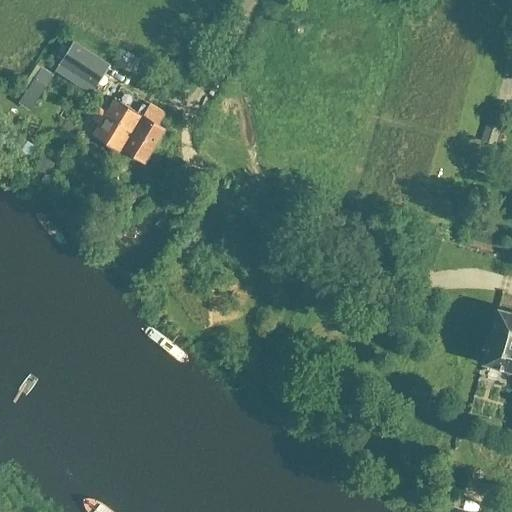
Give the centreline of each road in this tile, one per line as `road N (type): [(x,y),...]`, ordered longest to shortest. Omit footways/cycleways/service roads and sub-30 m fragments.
road 1 (track): [(185,144),(209,184),(233,202),(388,279)]
road 2 (residential): [(169,219),(193,103),(251,0)]
